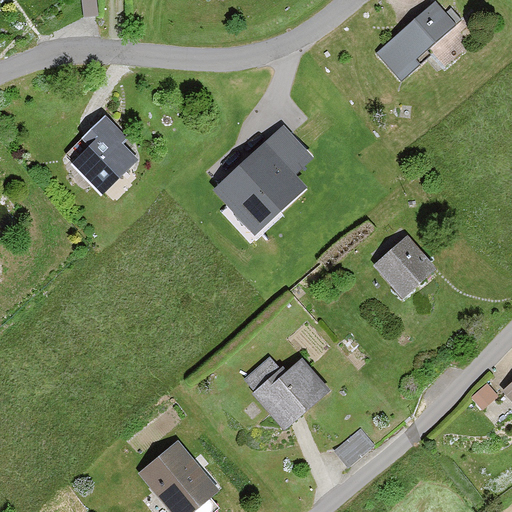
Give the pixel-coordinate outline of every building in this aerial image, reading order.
[(407,63),(450,27),(432,5),(372,55),(396,83),(412,70),(407,63)] [(60,160),(95,200),(136,164),(101,124),(60,160)] [(265,153),(218,195),(255,236),(302,195),(265,153)] [(370,268),(397,303),(430,277),(403,242),(370,268)] [(283,437),(327,397),(295,362),(251,402),(283,437)] [(511,410),(511,383),(499,395),(511,410)] [(367,426),(337,446),(348,463),(378,443),(367,426)] [(136,477),(164,511),(190,511),(214,493),(175,445),(136,477)]
